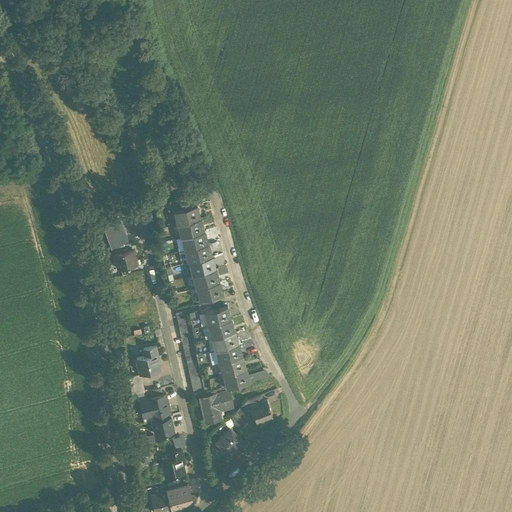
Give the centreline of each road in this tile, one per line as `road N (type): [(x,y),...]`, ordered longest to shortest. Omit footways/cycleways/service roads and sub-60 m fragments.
road 1 (residential): [(302,413),(253,325),(208,190),(160,192),(149,202),(143,231),(206,501)]
road 2 (tertiary): [(0,43),(38,108),(74,201),(106,360),(121,511)]
road 3 (track): [(466,0),(377,312),(302,413)]
road 4 (residential): [(206,501),(302,413)]
